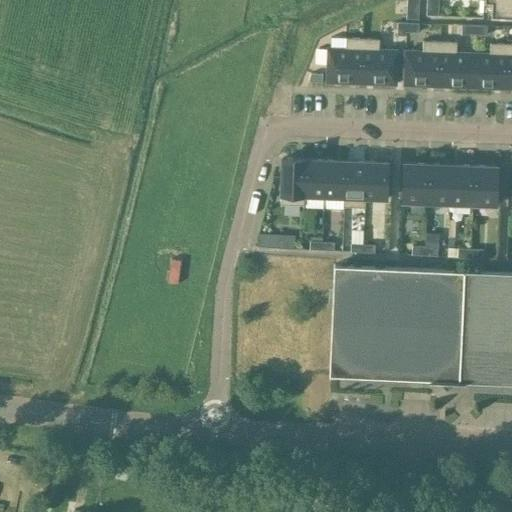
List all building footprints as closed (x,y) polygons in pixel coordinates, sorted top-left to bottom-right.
[(511,0),(491,0),(491,14),(511,15),(511,0)] [(407,2),(407,10),(419,11),(419,3),(407,2)] [(439,7),(427,7),(427,15),(438,15),(439,7)] [(419,11),(407,10),(406,18),(418,19),(419,11)] [(406,31),(406,23),(397,22),(397,35),(406,36),(406,31)] [(419,23),(406,23),(406,31),(418,32),(419,23)] [(461,33),(474,34),(474,25),(462,25),(461,33)] [(474,25),(474,34),(487,35),(487,26),(474,25)] [(380,39),(346,37),(346,48),(328,47),(327,82),(396,84),(397,50),(379,49),(380,39)] [(405,50),(404,84),(511,88),(511,43),(490,43),(490,53),(456,52),(457,41),(423,40),(423,51),(405,50)] [(323,73),(311,73),(309,81),(322,82),(323,73)] [(304,205),(304,195),(306,158),(304,158),(282,158),(281,204),(304,205)] [(304,195),(323,196),(325,159),(306,158),(304,195)] [(323,196),(323,208),(344,209),(344,206),(346,160),(325,159),(323,196)] [(367,161),(346,160),(344,206),(365,207),(365,197),(366,197),(367,161)] [(367,161),(366,197),(387,198),(388,161),(367,161)] [(497,165),(404,162),(403,201),(496,205),(497,165)] [(270,235),(258,234),(257,246),(269,247),(270,235)] [(322,242),(310,241),(310,249),(322,250),(322,242)] [(334,250),(334,242),(322,242),(322,250),(334,250)] [(363,244),(351,243),(350,251),(363,252),(363,244)] [(375,245),(363,244),(363,252),(374,252),(375,245)] [(412,254),(424,255),(425,246),(412,245),(412,254)] [(425,246),(424,255),(437,256),(438,247),(425,246)] [(457,257),(470,257),(470,249),(458,248),(457,257)] [(470,249),(470,257),(483,258),(483,249),(470,249)] [(511,272),(334,265),(330,375),(438,380),(447,390),(457,381),(458,381),(458,382),(468,382),(511,384),(511,272)] [(111,463),(108,475),(128,480),(131,469),(111,463)] [(327,488),(323,511),(339,511),(343,490),(327,488)]
